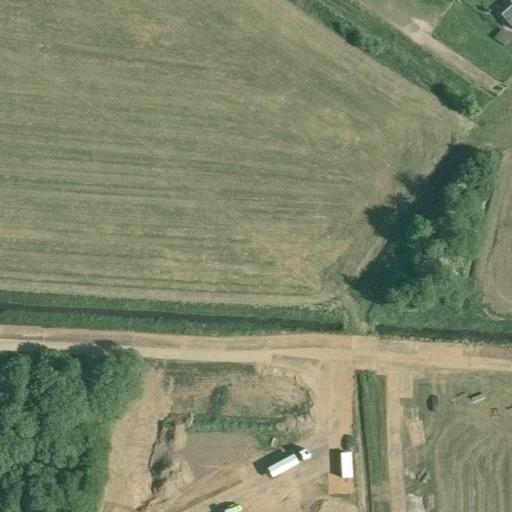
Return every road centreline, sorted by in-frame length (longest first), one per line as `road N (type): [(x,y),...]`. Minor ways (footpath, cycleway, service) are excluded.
road 1 (track): [(0,341),(351,355)]
road 2 (track): [(330,0),(509,117)]
road 3 (track): [(351,355),(511,365)]
